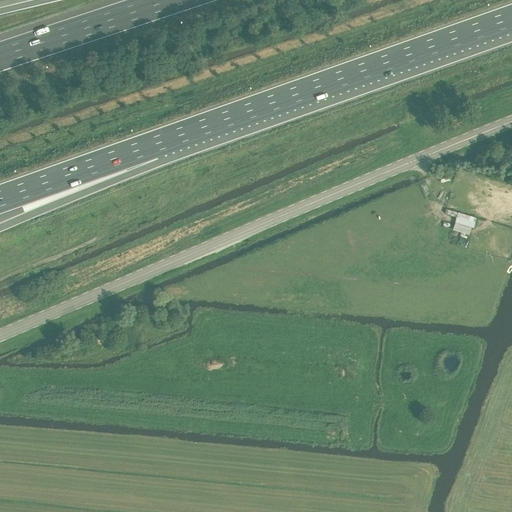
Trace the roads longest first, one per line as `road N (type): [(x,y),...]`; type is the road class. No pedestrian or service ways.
road 1 (secondary): [(511,122),(0,336)]
road 2 (motorway): [(156,143),(511,18)]
road 3 (motorway): [(172,0),(0,56)]
road 4 (motorway): [(0,227),(156,143)]
road 5 (motorway): [(0,199),(156,143)]
